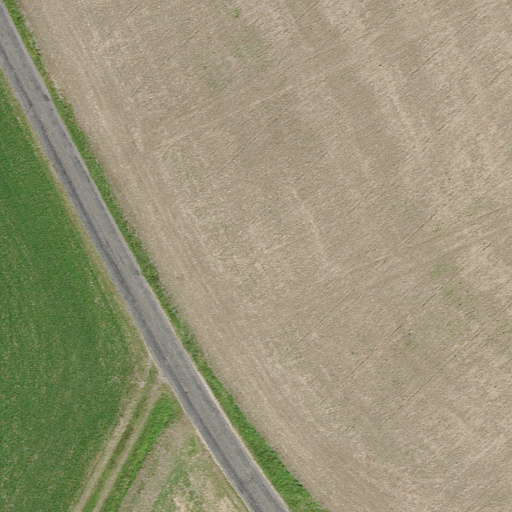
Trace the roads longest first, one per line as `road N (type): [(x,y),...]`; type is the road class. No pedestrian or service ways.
road 1 (unclassified): [(0,34),(181,372),(287,511)]
road 2 (track): [(98,511),(181,372)]
